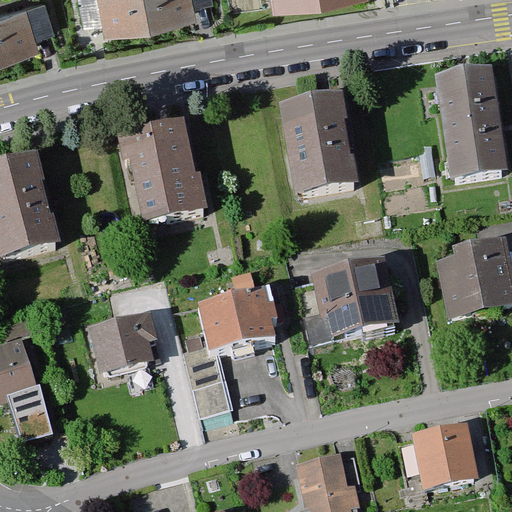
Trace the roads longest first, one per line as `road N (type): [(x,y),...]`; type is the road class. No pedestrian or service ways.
road 1 (tertiary): [(511,15),(190,65),(0,111)]
road 2 (residential): [(511,390),(222,452),(73,495),(50,511)]
